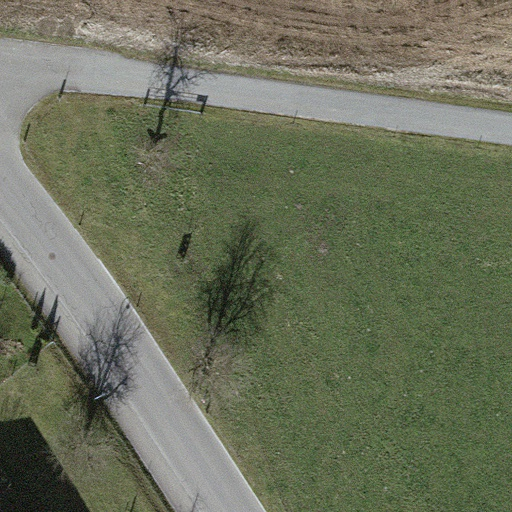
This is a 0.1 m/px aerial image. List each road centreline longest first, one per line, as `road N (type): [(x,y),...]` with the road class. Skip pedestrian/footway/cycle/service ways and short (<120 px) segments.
road 1 (track): [(511,124),(0,61)]
road 2 (unclassified): [(0,200),(213,511)]
